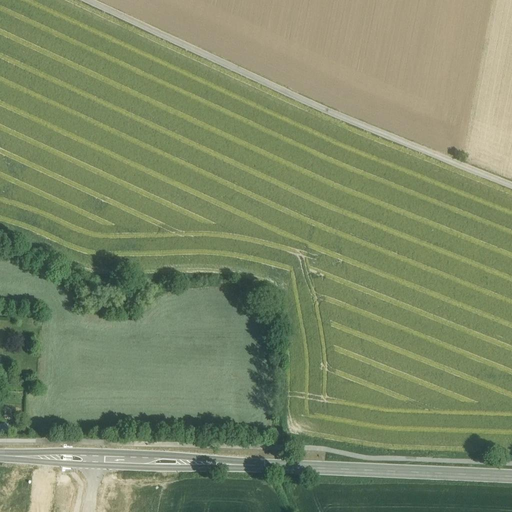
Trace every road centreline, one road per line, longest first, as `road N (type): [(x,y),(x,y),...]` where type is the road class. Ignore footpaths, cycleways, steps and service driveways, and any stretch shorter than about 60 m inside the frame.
road 1 (tertiary): [(0,456),(511,477)]
road 2 (track): [(511,185),(85,0)]
